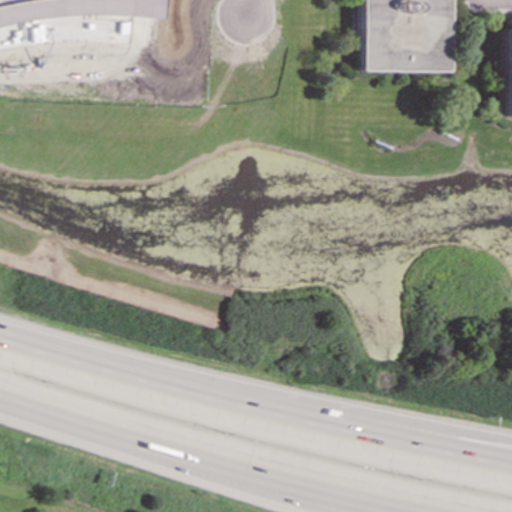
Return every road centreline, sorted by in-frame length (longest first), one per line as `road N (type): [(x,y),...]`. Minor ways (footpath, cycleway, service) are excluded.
road 1 (motorway): [(511,474),(380,452),(162,392)]
road 2 (motorway): [(511,443),(162,392)]
road 3 (motorway): [(78,430),(396,511)]
road 4 (motorway): [(78,430),(266,499),(324,511)]
road 5 (motorway): [(162,392),(0,344)]
